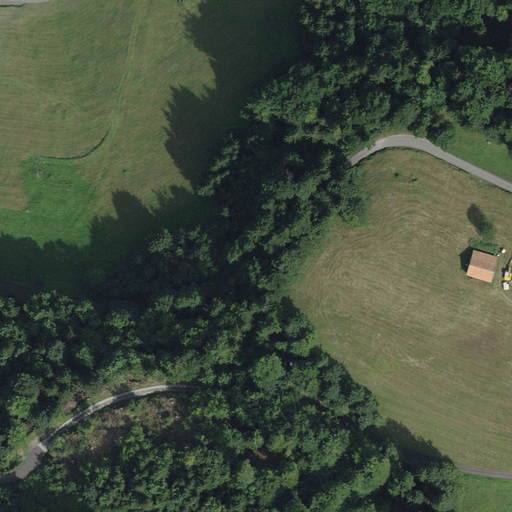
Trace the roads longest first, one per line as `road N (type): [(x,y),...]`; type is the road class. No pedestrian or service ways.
road 1 (unclassified): [(0,283),(86,297),(224,270),(254,254),(344,167),(395,140),(511,187)]
road 2 (track): [(511,471),(393,447),(298,390),(178,381),(90,402),(18,478),(0,476)]
